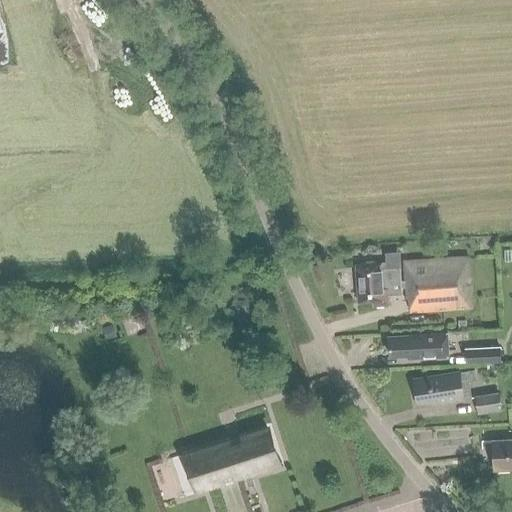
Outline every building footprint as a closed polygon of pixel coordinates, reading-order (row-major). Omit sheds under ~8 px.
[(406,282),(400,282),(399,269),(387,270),(386,262),(354,264),(357,303),(373,302),(374,306),(389,305),(388,295),(401,294),(400,287),(406,287),(407,298),(411,297),(413,312),(472,308),(469,257),(404,261),(406,282)] [(387,337),(388,355),(407,355),(407,357),(446,356),(445,333),(408,335),(408,336),(387,337)] [(499,362),(499,349),(465,350),(465,364),(499,362)] [(466,382),(473,380),(472,370),(456,373),(412,381),(417,407),(431,404),(432,406),(446,403),(446,402),(469,398),(466,382)] [(499,409),(496,393),(472,398),(475,413),(499,409)] [(265,426),(181,452),(193,490),(277,464),(265,426)] [(511,470),(511,439),(491,440),(493,471),(511,470)]
